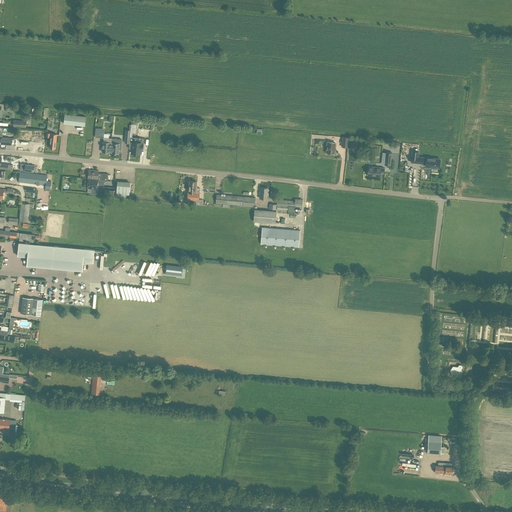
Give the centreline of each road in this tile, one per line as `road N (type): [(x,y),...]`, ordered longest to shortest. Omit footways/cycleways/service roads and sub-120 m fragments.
road 1 (unclassified): [(441,198),(0,151)]
road 2 (unclassified): [(486,511),(467,476),(466,395),(429,384),(441,198)]
road 3 (primary): [(316,511),(95,490)]
